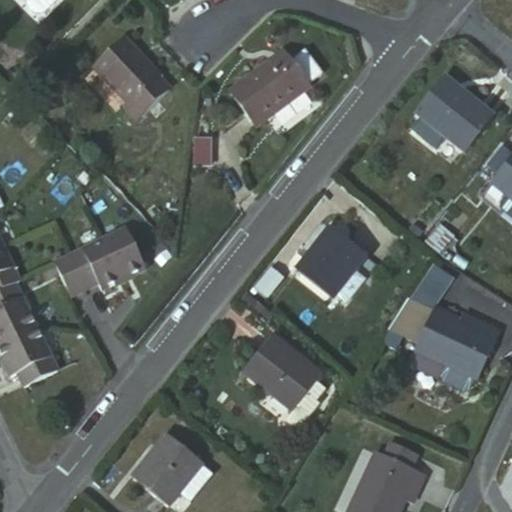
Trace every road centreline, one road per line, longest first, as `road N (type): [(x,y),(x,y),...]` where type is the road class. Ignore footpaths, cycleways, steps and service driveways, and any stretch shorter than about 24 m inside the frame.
road 1 (residential): [(37,511),(412,40)]
road 2 (residential): [(182,48),(238,7),(294,0),(412,40)]
